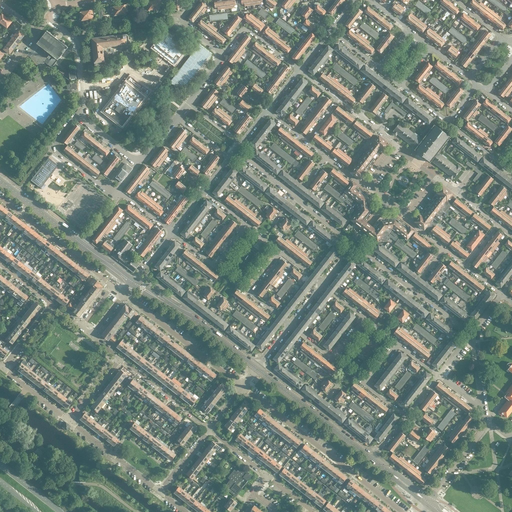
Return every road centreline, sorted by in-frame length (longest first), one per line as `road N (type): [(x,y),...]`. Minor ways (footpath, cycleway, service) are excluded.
road 1 (residential): [(398,511),(241,387)]
road 2 (tertiary): [(256,368),(133,282)]
road 3 (residential): [(241,387),(123,296)]
road 4 (tertiary): [(373,459),(256,368)]
road 5 (residential): [(110,284),(0,198)]
road 6 (residential): [(82,107),(78,44),(48,18),(56,2)]
